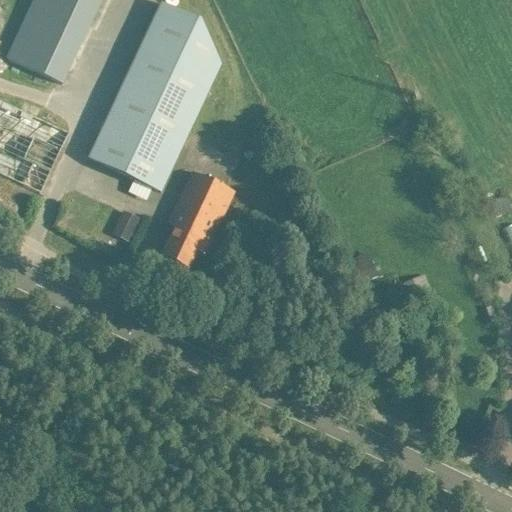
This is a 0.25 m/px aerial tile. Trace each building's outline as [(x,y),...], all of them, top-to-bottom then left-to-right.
[(62,85),(101,0),(35,0),(8,60),(62,85)] [(199,22),(161,4),(88,159),(160,193),(220,67),(199,22)] [(0,101),(0,174),(41,194),(69,134),(0,101)] [(299,152),(288,157),(293,167),(302,163),(303,163),(300,156),(299,152)] [(175,227),(170,239),(161,257),(188,270),(197,252),(204,255),(212,237),(234,192),(192,173),(168,224),(175,227)] [(128,244),(140,220),(125,212),(113,236),(128,244)] [(373,269),(352,278),(356,286),(377,277),(373,269)] [(430,290),(424,276),(399,286),(405,300),(430,290)]
